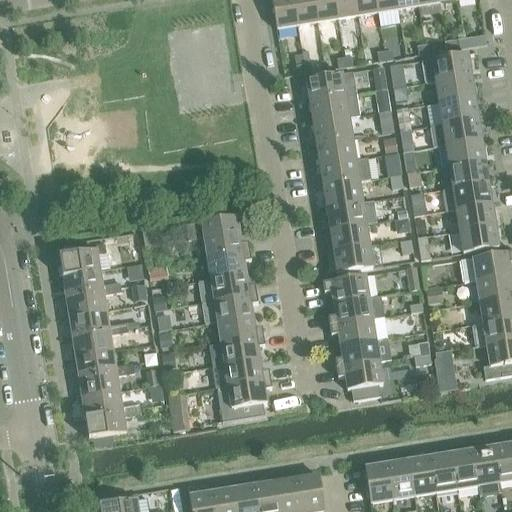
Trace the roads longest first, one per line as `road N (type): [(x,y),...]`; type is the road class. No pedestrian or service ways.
road 1 (residential): [(308,396),(242,0)]
road 2 (residential): [(30,437),(0,243)]
